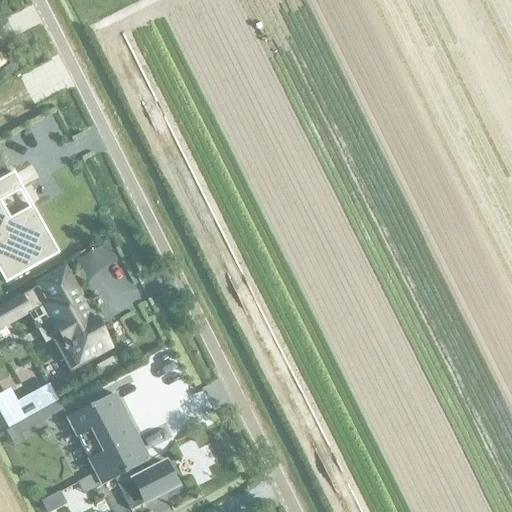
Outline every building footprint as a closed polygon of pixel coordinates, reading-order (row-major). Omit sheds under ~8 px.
[(9,174),(0,179),(0,255),(2,258),(0,259),(0,272),(5,282),(58,253),(31,206),(9,218),(0,202),(0,200),(19,191),(9,174)] [(62,272),(0,306),(0,327),(26,313),(27,314),(43,306),(58,334),(50,339),(69,373),(94,359),(93,357),(109,348),(98,327),(96,328),(78,296),(76,297),(62,272)] [(67,418),(66,418),(100,485),(101,485),(113,479),(129,471),(145,462),(148,461),(113,394),(67,418)] [(29,417),(4,431),(14,447),(23,442),(19,434),(62,410),(58,401),(37,413),(35,409),(27,414),(29,417)] [(152,468),(133,478),(132,479),(144,503),(175,487),(163,463),(152,468)]
